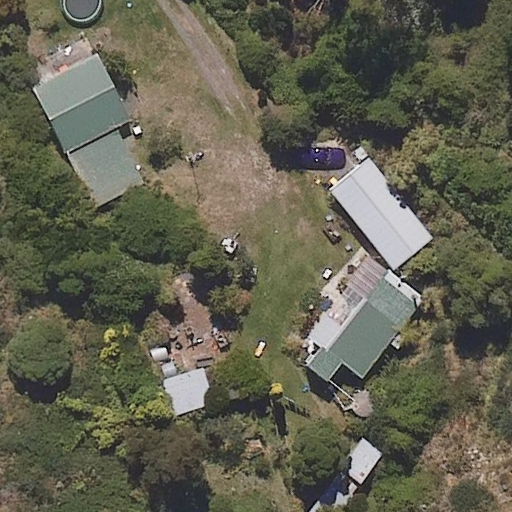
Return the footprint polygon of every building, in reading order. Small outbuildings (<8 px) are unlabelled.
[(38,71),(45,82),(32,89),(95,207),(141,183),(113,131),(131,121),(87,37),(61,51),(64,57),(38,71)] [(433,236),(369,157),(330,189),(393,268),(433,236)] [(337,301),(300,343),(312,354),(305,362),(326,380),(342,361),(360,377),(424,304),(366,254),(361,258),(355,253),(339,272),(345,277),(330,295),(337,301)] [(218,367),(161,379),(169,419),(226,408),(218,367)] [(341,511),(382,453),(359,437),(308,511),(341,511)]
